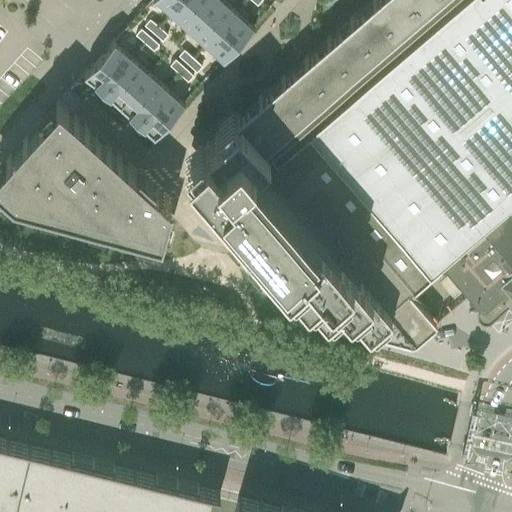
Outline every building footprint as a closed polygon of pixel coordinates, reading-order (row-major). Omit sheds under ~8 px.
[(157,0),(170,12),(171,11),(181,0),(157,0)] [(181,0),(171,11),(170,12),(188,28),(189,27),(203,11),(201,9),(190,0),(181,0)] [(188,156),(187,157),(200,172),(325,317),(331,321),(364,330),(365,327),(369,312),(256,180),(309,133),(324,120),(463,0),(369,0),(196,149),(188,156)] [(190,0),(201,9),(203,11),(213,0),(190,0)] [(213,0),(203,11),(218,25),(219,25),(221,27),(235,11),(236,10),(224,0),(213,0)] [(309,133),(256,180),(369,312),(365,327),(364,330),(411,342),(415,341),(416,341),(434,325),(435,320),(410,291),(418,284),(430,274),(440,264),(449,274),(466,294),(481,311),(482,312),(508,289),(511,294),(511,0),(463,0),(324,120),(309,133)] [(235,11),(221,27),(236,41),(238,43),(253,26),(236,10),(235,11)] [(189,27),(188,28),(205,44),(206,43),(221,27),(219,25),(218,25),(203,11),(189,27)] [(149,17),(144,24),(153,32),(158,26),(149,17)] [(158,26),(153,32),(162,40),(167,34),(158,26)] [(141,27),(135,33),(144,41),(150,35),(141,27)] [(206,43),(205,44),(223,60),(238,43),(236,41),(221,27),(206,43)] [(150,35),(144,41),(153,50),(159,43),(150,35)] [(113,40),(98,56),(114,69),(116,71),(130,56),(131,55),(114,39),(113,40)] [(184,48),(178,55),(187,63),(193,57),(184,48)] [(130,56),(116,71),(132,86),(134,87),(148,72),(149,71),(131,55),(130,56)] [(84,72),(83,72),(84,73),(101,88),(102,88),(116,72),(116,71),(114,69),(98,56),(84,72)] [(193,57),(187,63),(196,71),(202,65),(193,57)] [(175,58),(169,64),(178,72),(184,66),(175,58)] [(184,66),(178,72),(187,81),(193,74),(184,66)] [(102,88),(101,88),(119,104),(119,103),(134,87),(132,86),(116,71),(116,72),(102,88)] [(148,72),(134,87),(137,90),(150,102),(151,103),(152,103),(166,87),(167,87),(149,71),(148,72)] [(119,103),(119,104),(136,120),(137,119),(151,103),(150,102),(137,90),(134,87),(119,103)] [(152,103),(151,103),(167,118),(169,119),(184,102),(167,87),(166,87),(152,103)] [(0,185),(13,196),(160,236),(170,201),(169,200),(71,111),(59,100),(58,100),(5,159),(0,164),(0,185)] [(137,119),(136,120),(154,136),(169,119),(167,118),(151,103),(137,119)] [(0,511),(12,511),(29,444),(0,436),(0,511)] [(29,444),(12,511),(213,511),(215,509),(219,492),(219,491),(197,486),(155,475),(114,465),(71,454),(29,444)] [(294,511),(238,495),(238,496),(233,511),(294,511)]
